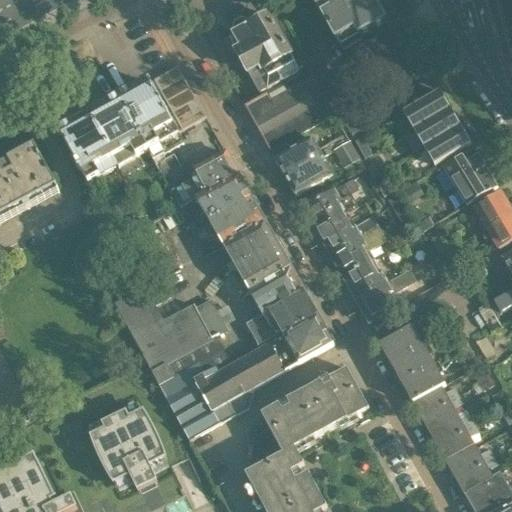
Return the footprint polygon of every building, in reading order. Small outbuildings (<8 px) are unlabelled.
[(314,0),(337,41),(338,41),(343,51),(362,41),(360,37),(385,23),(372,0),(314,0)] [(270,152),(318,125),(334,116),(278,15),(270,19),(269,17),(250,27),(248,22),(242,21),(235,24),(234,30),(237,35),(236,35),(237,36),(226,43),(233,56),(238,53),(263,98),(246,108),(270,152)] [(177,69),(147,85),(176,136),(178,134),(205,119),(177,69)] [(147,85),(119,101),(151,157),(154,162),(184,145),(178,134),(176,136),(147,85)] [(403,114),(414,131),(450,110),(439,92),(403,114)] [(142,162),(151,157),(119,101),(89,117),(121,174),(124,178),(144,166),(142,162)] [(461,128),(450,110),(414,131),(424,149),(461,128)] [(89,117),(60,133),(78,167),(77,167),(80,173),(81,173),(83,177),(84,176),(89,185),(100,179),(103,184),(121,174),(89,117)] [(471,146),(461,128),(424,149),(435,167),(471,146)] [(372,157),(363,139),(355,143),(365,161),(372,157)] [(275,160),(287,182),(324,160),(312,140),(275,160)] [(364,170),(351,145),(336,153),(350,178),(364,170)] [(1,166),(0,165),(0,219),(56,189),(34,147),(8,161),(8,162),(1,166)] [(443,169),(466,207),(498,188),(474,150),(443,169)] [(180,209),(196,200),(238,176),(226,154),(195,172),(198,179),(190,183),(171,194),(180,209)] [(156,166),(171,194),(190,183),(174,156),(156,166)] [(332,176),(324,160),(287,182),(295,197),(332,176)] [(380,175),(374,165),(367,169),(373,180),(380,175)] [(254,203),(238,176),(196,200),(211,226),(254,203)] [(353,181),(334,191),(304,209),(312,222),(310,223),(316,234),(345,218),(345,217),(352,213),(344,199),(358,191),(353,181)] [(401,191),(408,203),(422,194),(416,183),(401,191)] [(391,195),(385,184),(378,188),(384,199),(391,195)] [(474,208),(485,227),(511,212),(500,193),(474,208)] [(388,201),(391,207),(401,202),(398,196),(388,201)] [(394,213),(404,208),(401,202),(391,207),(394,213)] [(211,226),(224,249),(266,225),(254,203),(211,226)] [(394,213),(397,218),(407,213),(404,208),(394,213)] [(511,240),(511,213),(511,212),(485,227),(498,249),(511,240)] [(184,223),(179,213),(171,218),(176,227),(184,223)] [(400,224),(410,219),(407,213),(397,218),(400,224)] [(352,231),(345,218),(316,234),(321,244),(323,243),(331,256),(361,239),(356,229),(352,231)] [(423,233),(434,226),(430,218),(419,225),(423,233)] [(410,219),(400,224),(403,229),(412,224),(410,219)] [(280,249),(266,225),(224,249),(237,272),(280,249)] [(379,229),(377,230),(361,239),(331,256),(338,268),(336,269),(342,279),(371,263),(367,255),(387,243),(379,229)] [(430,240),(438,254),(446,250),(438,236),(430,240)] [(416,240),(405,247),(409,255),(421,248),(416,240)] [(497,251),(511,276),(511,240),(498,249),(499,250),(497,251)] [(214,253),(207,241),(198,246),(206,258),(214,253)] [(237,272),(250,295),(293,271),(280,249),(237,272)] [(448,273),(449,273),(457,269),(449,255),(441,259),(448,273)] [(379,276),(371,263),(342,279),(348,290),(350,289),(357,301),(387,284),(382,275),(379,276)] [(305,294),(293,271),(250,295),(262,317),(263,318),(305,294)] [(403,275),(387,284),(357,301),(364,314),(362,315),(368,326),(397,309),(390,296),(393,294),(392,293),(399,289),(398,287),(412,279),(408,272),(403,275)] [(115,305),(189,443),(249,410),(253,391),(285,373),(334,345),(319,318),(288,334),(232,365),(216,338),(227,332),(227,326),(225,326),(225,330),(211,302),(197,310),(194,305),(164,322),(156,308),(171,299),(160,280),(115,305)] [(511,292),(494,303),(501,315),(511,308),(511,292)] [(319,318),(305,294),(263,318),(262,317),(247,325),(258,346),(286,330),(288,334),(319,318)] [(494,317),(487,305),(478,310),(485,322),(494,317)] [(447,309),(440,313),(451,332),(458,328),(447,309)] [(431,317),(422,323),(426,330),(436,325),(431,317)] [(424,348),(413,328),(380,347),(391,366),(424,348)] [(456,341),(463,336),(458,328),(451,332),(456,341)] [(469,348),(463,336),(456,341),(462,352),(469,348)] [(486,338),(476,344),(485,360),(495,354),(486,338)] [(434,367),(424,348),(391,366),(402,385),(434,367)] [(480,368),(479,365),(475,358),(469,348),(462,352),(467,362),(473,372),(480,368)] [(413,405),(442,389),(446,387),(434,367),(402,385),(413,405)] [(369,410),(347,370),(305,393),(326,433),(369,410)] [(480,386),(490,380),(486,373),(475,379),(480,386)] [(480,386),(484,393),(494,387),(490,380),(480,386)] [(445,395),(442,389),(413,405),(421,419),(458,398),(454,390),(445,395)] [(511,406),(503,392),(492,398),(500,412),(511,406)] [(284,456),(295,450),(326,433),(305,393),(262,416),(284,456)] [(421,419),(429,433),(458,417),(454,410),(463,405),(458,398),(421,419)] [(502,415),(508,427),(511,424),(511,416),(509,411),(502,415)] [(150,468),(167,460),(157,436),(145,412),(130,419),(127,413),(102,425),(105,431),(90,438),(101,463),(114,486),(131,478),(138,493),(158,483),(150,468)] [(467,412),(458,417),(429,433),(437,447),(475,426),(467,412)] [(437,447),(445,462),(474,445),(470,439),(479,434),(475,426),(437,447)] [(480,456),(474,445),(445,462),(464,495),(502,474),(489,451),(480,456)] [(295,450),(284,456),(246,476),(265,511),(282,511),(318,493),(295,450)] [(57,501),(35,457),(0,474),(0,511),(76,511),(78,511),(72,499),(54,508),(52,504),(57,501)] [(502,474),(464,495),(473,511),(500,511),(511,505),(511,494),(501,475),(502,474)] [(282,511),(328,511),(318,493),(282,511)]
